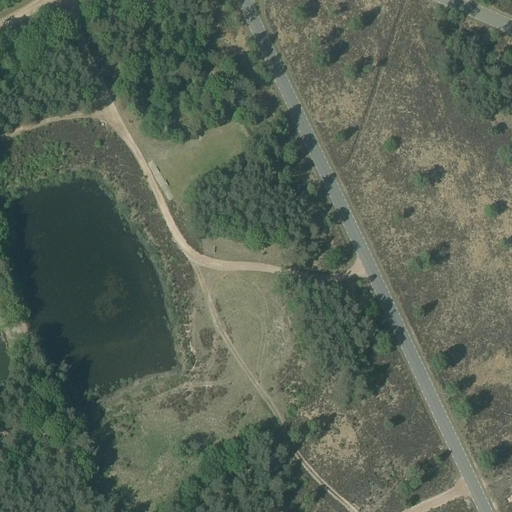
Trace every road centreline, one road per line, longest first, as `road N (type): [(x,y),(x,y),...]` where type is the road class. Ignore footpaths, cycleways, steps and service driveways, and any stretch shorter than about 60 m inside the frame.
road 1 (track): [(65,0),(114,120),(184,250),(207,263),(324,278),(368,265)]
road 2 (track): [(352,511),(288,441),(218,325),(190,255)]
